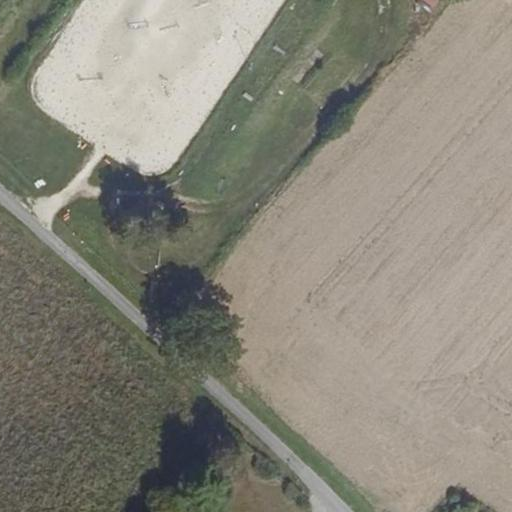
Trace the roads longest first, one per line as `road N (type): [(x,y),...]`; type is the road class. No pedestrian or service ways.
road 1 (residential): [(341,511),(0,191)]
road 2 (track): [(386,0),(375,53),(258,194),(225,205),(76,186)]
